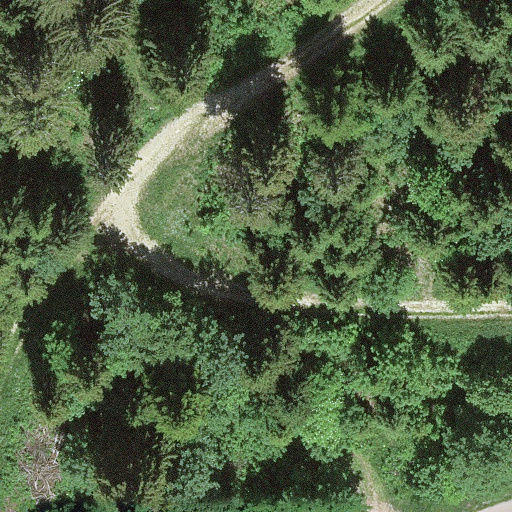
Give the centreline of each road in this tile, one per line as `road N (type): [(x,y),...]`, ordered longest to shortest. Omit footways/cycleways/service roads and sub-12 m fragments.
road 1 (track): [(511,307),(363,311),(262,295),(162,260),(127,197),(130,168),(155,131),(372,0)]
road 2 (track): [(0,282),(35,216),(253,0)]
